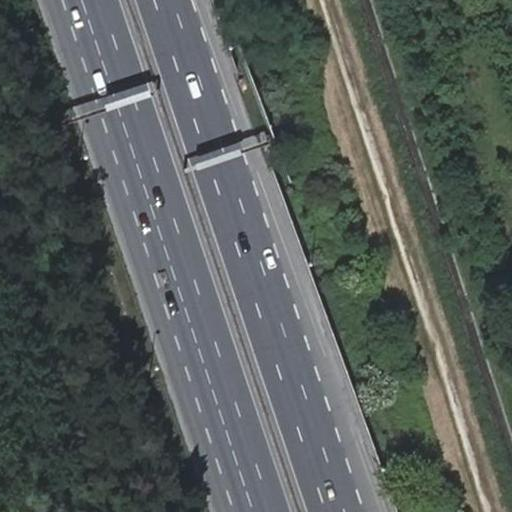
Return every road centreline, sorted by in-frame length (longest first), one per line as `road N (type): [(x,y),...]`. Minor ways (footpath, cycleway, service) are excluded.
road 1 (trunk): [(337,511),(165,0)]
road 2 (trunk): [(89,0),(261,511)]
